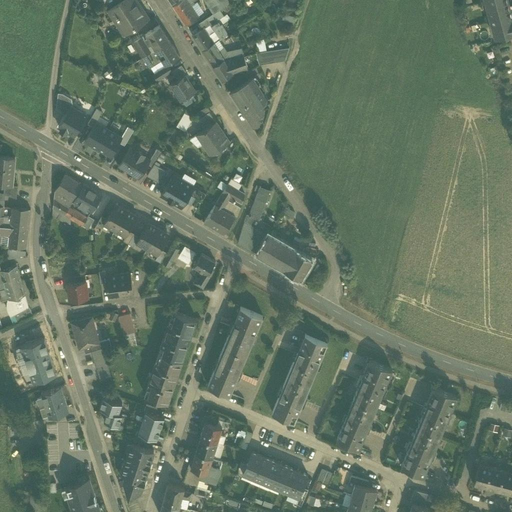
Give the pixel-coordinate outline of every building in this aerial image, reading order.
[(102,5),(106,11),(109,9),(109,8),(113,6),(121,0),(110,0),(103,5),(102,5)] [(118,23),(124,32),(147,17),(141,7),(138,8),(132,0),(121,0),(113,6),(122,21),(118,23)] [(199,15),(192,5),(188,0),(179,0),(173,5),(185,24),(199,15)] [(220,0),(210,7),(214,12),(220,9),(229,2),(227,0),(220,0)] [(484,0),(495,38),(511,33),(511,14),(508,0),(484,0)] [(109,8),(109,9),(118,23),(122,21),(113,6),(109,8)] [(214,12),(213,13),(217,19),(224,15),(220,9),(214,12)] [(214,29),(220,39),(227,34),(224,31),(228,29),(225,24),(221,26),(217,19),(213,13),(206,17),(210,23),(210,24),(214,29)] [(198,23),(201,29),(204,27),(204,28),(210,24),(210,23),(206,17),(198,23)] [(145,33),(155,48),(169,40),(160,24),(145,33)] [(192,35),(202,50),(214,43),(204,28),(204,27),(201,29),(192,35)] [(215,42),(220,39),(214,29),(209,32),(215,42)] [(149,52),(155,48),(145,33),(133,41),(143,57),(149,52)] [(226,35),(219,40),(223,47),(224,48),(225,48),(231,43),(226,35)] [(255,40),(257,52),(266,51),(264,39),(255,40)] [(169,40),(155,48),(162,59),(165,64),(179,55),(169,40)] [(212,65),(224,58),(219,50),(223,47),(219,40),(214,43),(202,50),(212,65)] [(224,48),(223,47),(219,50),(224,58),(242,54),(244,54),(242,47),(227,51),(225,48),(224,48)] [(256,53),(259,64),(285,60),(289,47),(266,51),(257,52),(256,53)] [(155,48),(149,52),(156,63),(162,59),(155,48)] [(152,66),(156,63),(149,52),(143,57),(150,67),(152,66)] [(242,57),(242,54),(224,58),(212,65),(222,80),(233,72),(246,67),(243,57),(242,57)] [(156,63),(152,66),(156,72),(166,66),(165,64),(162,59),(156,63)] [(182,64),(172,71),(177,79),(185,74),(183,72),(186,70),(182,64)] [(158,79),(172,71),(168,65),(166,66),(156,72),(154,74),(158,79)] [(171,83),(181,99),(182,98),(192,92),(195,90),(185,74),(177,79),(171,83)] [(230,91),(253,125),(259,121),(263,108),(261,104),(265,101),(267,97),(253,76),(230,91)] [(58,92),(56,108),(65,113),(70,105),(71,105),(72,102),(71,97),(63,92),(58,92)] [(196,98),(192,92),(182,98),(186,104),(196,98)] [(65,113),(58,125),(61,127),(67,130),(74,134),(86,114),(71,105),(70,105),(65,113)] [(207,105),(197,111),(201,116),(209,111),(210,110),(207,105)] [(88,122),(93,125),(96,120),(102,110),(97,107),(88,122)] [(198,118),(203,126),(214,118),(209,111),(201,116),(198,118)] [(193,116),(184,112),(176,126),(185,130),(193,116)] [(93,125),(85,139),(98,147),(109,128),(96,120),(93,125)] [(203,142),(210,154),(229,141),(215,121),(197,133),(203,142)] [(119,141),(124,144),(134,128),(128,125),(122,135),(119,141)] [(122,135),(109,128),(98,147),(111,154),(119,141),(122,135)] [(203,142),(197,133),(190,138),(198,146),(203,142)] [(119,164),(139,176),(149,159),(147,161),(141,158),(143,155),(144,153),(137,149),(136,151),(130,147),(119,164)] [(147,163),(152,166),(154,162),(156,159),(161,151),(162,150),(157,147),(147,163)] [(167,155),(161,151),(156,159),(162,163),(167,155)] [(0,183),(4,184),(12,184),(15,158),(0,156),(0,183)] [(147,174),(159,182),(166,170),(154,162),(152,166),(147,174)] [(55,189),(73,200),(83,183),(65,173),(55,189)] [(173,201),(181,206),(186,199),(194,186),(173,173),(161,194),(168,198),(167,199),(173,202),(173,201)] [(226,183),(238,189),(242,182),(231,176),(226,183)] [(223,189),(226,183),(220,179),(217,186),(223,189)] [(101,194),(83,183),(73,200),(91,211),(101,194)] [(223,189),(222,191),(230,196),(242,203),(245,193),(238,189),(226,183),(223,189)] [(3,193),(5,194),(16,197),(18,185),(12,184),(4,184),(3,193)] [(246,222),(250,226),(254,217),(259,219),(270,189),(260,185),(246,222)] [(186,199),(192,203),(200,189),(194,186),(186,199)] [(70,206),(73,200),(55,189),(54,197),(70,206)] [(206,193),(200,189),(192,203),(198,207),(206,193)] [(228,199),(230,196),(222,191),(214,204),(223,209),(228,199)] [(53,208),(64,214),(70,206),(54,197),(53,208)] [(241,207),(228,199),(223,209),(234,215),(237,217),(241,207)] [(103,223),(114,230),(127,209),(119,204),(115,210),(112,209),(106,219),(103,223)] [(204,221),(224,233),(234,215),(223,209),(214,204),(204,221)] [(88,217),(70,206),(64,214),(71,218),(83,225),(88,217)] [(282,211),(292,218),(295,213),(285,206),(282,211)] [(11,216),(10,226),(28,228),(30,208),(12,207),(11,216)] [(71,225),(71,218),(64,214),(53,208),(53,212),(55,213),(54,215),(71,225)] [(135,213),(127,209),(114,230),(125,236),(129,230),(134,221),(131,220),(135,213)] [(83,225),(88,228),(93,219),(88,215),(88,217),(83,225)] [(11,216),(3,216),(2,225),(10,226),(11,216)] [(94,228),(99,231),(101,227),(103,223),(106,219),(101,216),(94,228)] [(237,241),(256,252),(266,236),(255,229),(256,229),(250,226),(246,222),(244,221),(237,241)] [(136,242),(146,249),(159,227),(151,223),(147,229),(144,227),(139,236),(136,242)] [(10,226),(2,225),(1,234),(9,235),(10,226)] [(26,247),(28,228),(10,226),(9,235),(8,245),(8,246),(26,247)] [(167,232),(159,227),(146,249),(157,255),(161,248),(166,240),(163,239),(167,232)] [(123,240),(128,243),(134,233),(129,230),(125,236),(123,240)] [(257,253),(301,279),(313,258),(300,251),(302,248),(298,245),(291,241),(289,245),(268,232),(266,236),(256,252),(257,253)] [(139,236),(134,233),(128,243),(133,246),(136,242),(139,236)] [(1,234),(0,244),(8,245),(9,235),(1,234)] [(291,241),(298,245),(302,239),(295,235),(291,241)] [(172,245),(165,258),(172,262),(179,249),(172,245)] [(195,253),(185,247),(178,259),(188,266),(195,253)] [(155,259),(160,262),(166,251),(161,248),(157,255),(155,259)] [(18,250),(8,249),(7,258),(17,256),(18,250)] [(194,266),(203,272),(207,275),(210,271),(215,261),(202,254),(201,253),(194,266)] [(1,270),(9,297),(25,293),(17,265),(1,270)] [(8,298),(9,297),(1,270),(1,268),(0,267),(0,298),(0,300),(8,298)] [(130,271),(118,273),(121,297),(131,296),(130,288),(133,288),(130,271)] [(212,272),(210,271),(207,275),(203,272),(199,279),(197,277),(194,282),(203,287),(212,272)] [(112,298),(121,297),(118,273),(105,274),(106,282),(108,291),(111,291),(112,298)] [(67,282),(69,299),(88,297),(86,280),(74,282),(67,282)] [(29,306),(25,293),(9,297),(8,298),(7,301),(7,305),(7,309),(9,312),(11,315),(13,314),(29,306)] [(13,314),(16,320),(32,312),(29,306),(13,314)] [(208,385),(230,394),(263,315),(241,306),(208,385)] [(117,320),(118,312),(112,310),(110,318),(117,320)] [(164,346),(161,353),(182,360),(196,318),(175,311),(171,323),(169,322),(161,345),(164,346)] [(119,315),(124,334),(135,331),(130,312),(119,315)] [(72,322),(79,347),(83,346),(96,343),(91,328),(94,327),(91,317),(72,322)] [(272,412),(294,421),(327,342),(305,333),(272,412)] [(26,383),(30,382),(41,378),(56,373),(44,338),(15,347),(16,357),(18,366),(21,375),(26,383)] [(85,352),(91,350),(102,347),(111,345),(109,338),(98,341),(98,342),(96,343),(83,346),(85,352)] [(108,366),(102,347),(91,350),(97,369),(108,366)] [(168,402),(182,360),(161,353),(159,360),(156,360),(148,382),(151,383),(147,395),(168,402)] [(337,439),(359,448),(392,369),(370,360),(337,439)] [(108,366),(97,369),(100,381),(111,378),(108,366)] [(43,384),(41,378),(30,382),(31,388),(43,384)] [(43,396),(49,414),(68,408),(61,387),(61,385),(54,388),(42,392),(43,396)] [(402,466),(424,475),(457,396),(434,387),(402,466)] [(109,392),(107,397),(118,401),(120,395),(109,392)] [(38,398),(43,416),(49,414),(43,396),(38,398)] [(99,407),(107,410),(107,409),(118,413),(119,413),(122,402),(118,401),(107,397),(103,396),(99,407)] [(499,409),(505,410),(508,399),(502,398),(499,409)] [(146,404),(144,410),(145,410),(155,414),(157,408),(146,404)] [(107,410),(104,420),(112,423),(118,425),(122,414),(119,413),(118,413),(107,409),(107,410)] [(145,410),(142,421),(161,427),(164,417),(155,414),(145,410)] [(205,421),(214,423),(215,418),(205,415),(203,420),(205,421)] [(157,438),(161,427),(142,421),(138,432),(148,435),(157,438)] [(205,421),(200,436),(217,442),(220,433),(222,426),(217,424),(214,423),(205,421)] [(112,423),(110,429),(121,432),(123,427),(118,425),(112,423)] [(491,423),(490,424),(488,430),(497,432),(499,425),(491,423)] [(511,431),(511,429),(504,427),(501,434),(510,437),(511,431)] [(240,430),(238,429),(236,434),(243,437),(246,431),(241,429),(240,430)] [(243,440),(249,443),(250,439),(253,432),(247,430),(243,440)] [(136,431),(134,437),(139,439),(146,441),(148,435),(138,432),(136,431)] [(226,435),(220,433),(217,442),(223,444),(226,435)] [(212,456),(217,442),(200,436),(195,451),(212,456)] [(138,444),(148,448),(150,442),(146,441),(139,439),(138,444)] [(249,443),(243,440),(240,447),(246,449),(247,446),(249,443)] [(128,491),(133,493),(141,490),(143,484),(145,478),(144,478),(148,467),(149,468),(151,462),(150,461),(154,450),(148,448),(138,444),(131,442),(121,472),(126,473),(124,479),(128,491)] [(224,444),(223,444),(217,442),(212,456),(220,458),(224,444)] [(199,469),(202,470),(208,471),(212,456),(195,451),(190,466),(199,469)] [(243,472),(252,476),(261,455),(252,451),(247,463),(243,472)] [(252,476),(261,480),(271,459),(261,455),(252,476)] [(220,458),(212,456),(208,471),(202,470),(200,475),(206,477),(216,480),(222,459),(220,458)] [(261,480),(271,484),(280,463),(271,459),(261,480)] [(242,474),(243,472),(247,463),(241,461),(236,472),(242,474)] [(473,483),(486,486),(492,466),(479,462),(473,483)] [(271,484),(280,488),(289,466),(280,463),(271,484)] [(189,465),(187,470),(187,471),(198,474),(199,469),(190,466),(189,465)] [(280,488),(289,492),(298,470),(289,466),(280,488)] [(486,486),(499,490),(505,469),(492,466),(486,486)] [(322,482),(327,471),(321,468),(317,480),(322,482)] [(183,481),(196,485),(197,485),(200,475),(202,470),(199,469),(198,474),(187,471),(187,470),(183,481)] [(499,490),(511,493),(511,491),(511,471),(505,469),(499,490)] [(308,474),(298,470),(289,492),(299,496),(303,487),(308,474)] [(322,482),(328,484),(332,473),(327,471),(322,482)] [(243,472),(242,474),(240,477),(250,482),(252,476),(243,472)] [(197,485),(207,488),(208,484),(204,483),(206,477),(200,475),(197,485)] [(355,482),(367,486),(368,480),(351,475),(349,480),(355,482)] [(252,476),(250,482),(259,485),(261,480),(252,476)] [(100,511),(89,477),(66,485),(69,494),(67,494),(73,511),(100,511)] [(317,480),(316,479),(312,488),(318,490),(322,482),(317,480)] [(261,480),(259,485),(268,489),(271,484),(261,480)] [(355,482),(351,494),(373,501),(377,489),(367,486),(355,482)] [(168,483),(166,489),(179,492),(180,489),(183,490),(184,487),(168,483)] [(271,484),(268,489),(278,493),(280,488),(271,484)] [(207,488),(197,485),(196,485),(193,493),(204,496),(207,488)] [(308,489),(303,487),(299,496),(296,503),(301,505),(308,489)] [(192,492),(183,490),(180,489),(179,492),(166,489),(163,502),(179,506),(182,496),(190,499),(192,492)] [(414,489),(412,496),(422,499),(423,498),(426,498),(427,493),(414,489)] [(299,496),(289,492),(286,499),(296,503),(299,496)] [(342,504),(348,506),(351,494),(346,492),(342,504)] [(316,496),(310,494),(307,504),(313,505),(314,504),(316,497),(316,496)] [(351,494),(348,506),(368,511),(369,511),(373,501),(351,494)] [(435,511),(437,511),(442,496),(435,494),(430,509),(435,511)] [(187,508),(190,499),(182,496),(179,506),(187,508)] [(421,505),(422,499),(412,496),(410,502),(412,502),(421,505)] [(40,511),(40,497),(29,498),(29,511),(40,511)] [(177,511),(179,506),(163,502),(160,511),(177,511)] [(409,511),(428,511),(429,509),(429,507),(421,505),(412,502),(409,511)]
